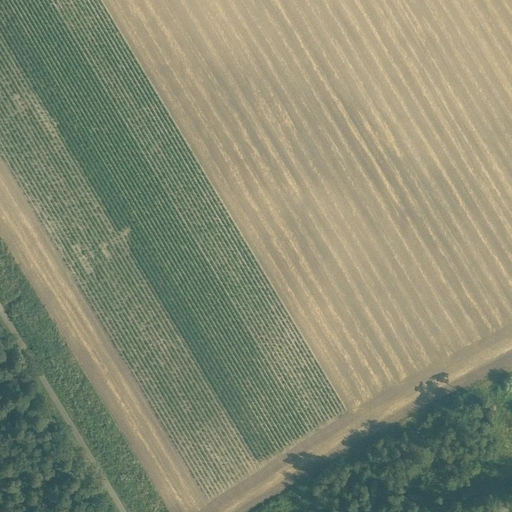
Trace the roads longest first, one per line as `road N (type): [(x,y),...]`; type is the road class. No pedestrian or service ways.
road 1 (track): [(230,511),(511,350)]
road 2 (unclassified): [(0,305),(118,511)]
